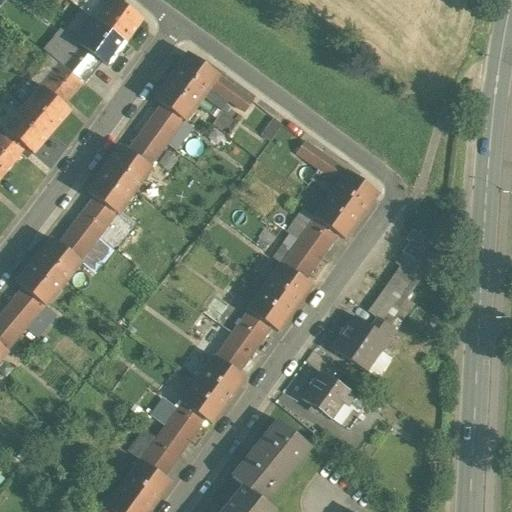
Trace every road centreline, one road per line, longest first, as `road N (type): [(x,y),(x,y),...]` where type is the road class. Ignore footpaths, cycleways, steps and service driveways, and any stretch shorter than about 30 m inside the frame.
road 1 (residential): [(172,511),(401,195),(175,31)]
road 2 (secondary): [(470,511),(484,178),(511,1)]
road 3 (residential): [(175,31),(0,261)]
